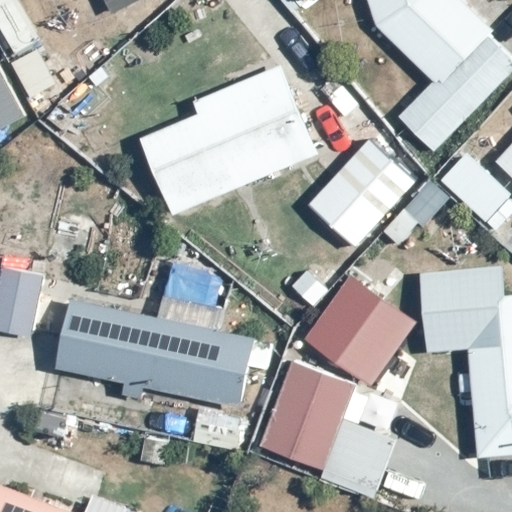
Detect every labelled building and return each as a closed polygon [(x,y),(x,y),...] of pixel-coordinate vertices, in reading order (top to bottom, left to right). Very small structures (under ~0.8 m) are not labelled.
[(367,0),(375,27),(438,86),(492,29),(461,0),(367,0)] [(59,85),(36,36),(7,50),(30,99),(59,85)] [(0,131),(27,117),(0,67),(0,131)] [(198,115),(138,139),(170,217),(318,158),(281,67),(193,102),(198,115)] [(417,181),(371,137),(311,202),(357,245),(417,181)] [(511,144),(495,163),(511,178),(511,144)] [(511,209),(511,189),(466,148),(440,177),(496,228),(511,209)] [(447,200),(430,183),(393,220),(410,237),(447,200)] [(467,351),(479,457),(511,453),(511,293),(505,294),(502,263),(416,272),(425,355),(467,351)] [(45,278),(3,269),(0,285),(0,329),(33,336),(45,278)] [(255,335),(71,297),(56,370),(239,408),(255,335)] [(398,401),(291,358),(259,437),(415,500),(435,451),(386,431),(398,401)] [(455,363),(415,364),(416,400),(456,399),(455,363)] [(136,428),(88,414),(78,451),(126,464),(136,428)] [(70,511),(1,486),(0,488),(0,511),(70,511)]
